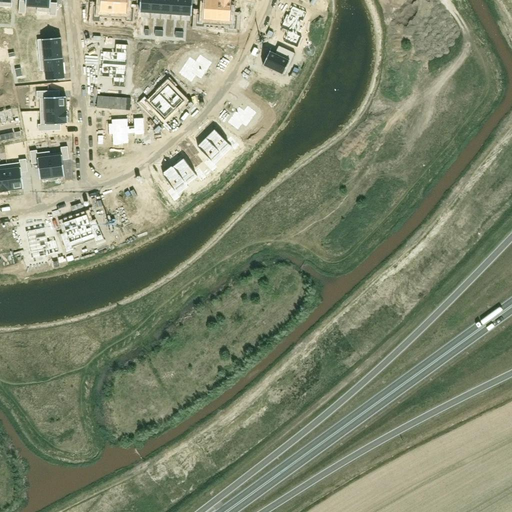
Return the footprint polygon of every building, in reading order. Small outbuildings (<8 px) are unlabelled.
[(20,0),(19,13),(26,14),(26,6),(38,7),(38,0),(26,0),(26,1),(20,0)] [(38,7),(37,12),(50,13),(49,15),(56,16),(57,3),(51,3),(51,0),(38,0),(38,7)] [(94,6),(93,21),(100,21),(100,16),(113,17),(114,0),(100,0),(100,6),(94,6)] [(114,0),(113,17),(126,18),(126,21),(133,21),(134,9),(128,8),(128,0),(114,0)] [(140,0),(140,12),(151,13),(151,0),(140,0)] [(151,0),(151,13),(161,13),(161,0),(151,0)] [(161,0),(161,13),(171,14),(171,0),(161,0)] [(171,0),(171,14),(181,15),(182,0),(171,0)] [(182,0),(181,15),(192,15),(192,0),(182,0)] [(197,14),(196,26),(203,27),(204,24),(217,25),(218,0),(204,0),(204,14),(197,14)] [(218,0),(217,25),(229,26),(229,28),(236,29),(237,16),(231,16),(231,0),(218,0)] [(286,14),(280,28),(288,31),(283,42),(298,48),(303,36),(295,33),(300,21),(303,22),(306,12),(292,6),(288,15),(286,14)] [(61,37),(38,40),(39,50),(62,48),(61,37)] [(101,53),(100,60),(102,60),(102,64),(127,66),(128,45),(116,44),(116,52),(103,51),(103,54),(101,53)] [(270,51),(263,65),(285,75),(295,53),(282,47),(278,55),(270,51)] [(62,48),(39,50),(40,60),(63,58),(62,48)] [(189,56),(178,74),(192,83),(196,76),(201,80),(213,63),(200,54),(195,60),(189,56)] [(63,58),(40,60),(40,71),(45,70),(64,68),(63,58)] [(100,68),(99,75),(101,75),(101,77),(114,78),(113,86),(125,87),(127,66),(102,64),(102,68),(100,68)] [(64,68),(45,70),(46,80),(65,79),(64,68)] [(169,77),(156,90),(159,94),(174,109),(178,105),(179,106),(183,102),(182,101),(183,100),(173,90),(178,85),(169,77)] [(253,81),(244,93),(261,105),(269,94),(274,98),(279,92),(266,83),(262,88),(253,81)] [(145,96),(139,102),(152,116),(157,110),(165,118),(174,109),(159,94),(156,90),(155,91),(159,94),(151,102),(145,96)] [(50,91),(37,91),(37,98),(40,98),(40,111),(67,110),(66,96),(60,97),(50,97),(50,91)] [(128,98),(98,95),(97,107),(127,110),(128,98)] [(239,106),(227,122),(238,131),(242,125),(246,128),(257,112),(247,105),(244,110),(239,106)] [(41,124),(38,124),(38,131),(51,131),(51,124),(61,124),(67,124),(67,122),(68,122),(68,111),(67,111),(67,110),(40,111),(41,124)] [(112,123),(108,124),(109,134),(112,134),(113,145),(121,145),(124,145),(124,144),(129,143),(128,133),(134,133),(134,135),(144,134),(144,118),(134,118),(134,126),(128,126),(128,119),(112,119),(112,123)] [(215,129),(206,138),(224,156),(233,148),(235,150),(240,145),(230,136),(226,140),(215,129)] [(206,138),(197,146),(208,158),(204,162),(213,171),(218,167),(216,165),(224,156),(206,138)] [(50,154),(53,178),(65,176),(63,160),(69,159),(68,146),(61,147),(62,152),(50,154)] [(37,150),(30,151),(32,164),(38,163),(40,179),(45,179),(45,180),(52,180),(51,178),(53,178),(50,154),(50,151),(37,153),(37,150)] [(177,163),(173,166),(189,187),(188,185),(198,177),(201,181),(207,177),(199,167),(194,171),(184,158),(182,159),(181,158),(176,162),(177,163)] [(20,163),(7,164),(10,190),(24,189),(22,172),(28,172),(26,159),(19,160),(20,163)] [(0,192),(9,192),(9,190),(10,190),(7,164),(0,165),(0,192)] [(164,173),(162,174),(172,187),(167,191),(175,201),(180,197),(178,195),(189,187),(173,166),(172,166),(163,172),(164,173)] [(145,185),(131,193),(143,214),(150,210),(153,214),(165,207),(157,192),(151,195),(145,185)] [(112,218),(104,222),(110,235),(130,225),(118,200),(106,206),(112,218)] [(87,214),(75,218),(83,242),(95,238),(96,242),(104,240),(95,219),(90,221),(87,214)] [(66,232),(60,234),(67,252),(73,249),(72,246),(83,242),(75,218),(73,219),(72,217),(64,220),(64,222),(62,223),(66,232)] [(45,227),(26,231),(31,259),(51,255),(51,254),(60,252),(56,240),(48,241),(45,227)]
